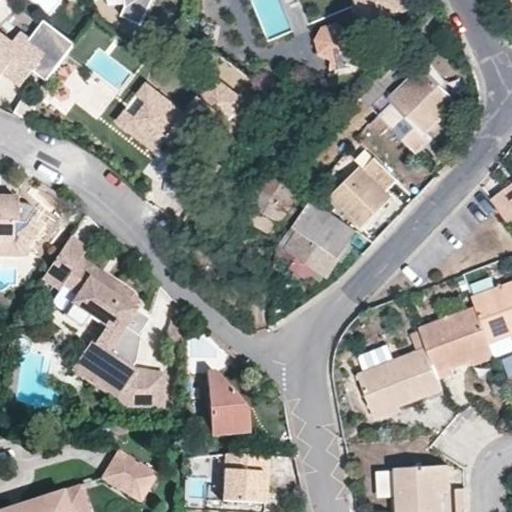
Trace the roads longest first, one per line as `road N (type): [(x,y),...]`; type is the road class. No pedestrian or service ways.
road 1 (residential): [(0,134),(86,179),(254,350),(304,363)]
road 2 (residential): [(304,363),(329,321),(471,173),(511,98)]
road 3 (residential): [(304,363),(334,511)]
